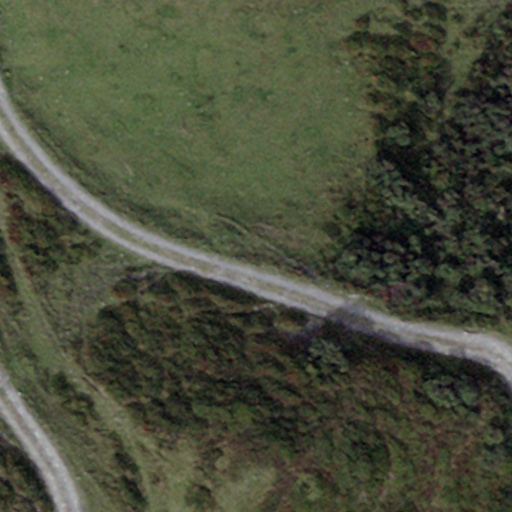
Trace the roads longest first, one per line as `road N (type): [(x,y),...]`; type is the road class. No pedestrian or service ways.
road 1 (track): [(0,103),(44,169),(129,240),(511,372)]
road 2 (track): [(74,511),(0,380)]
